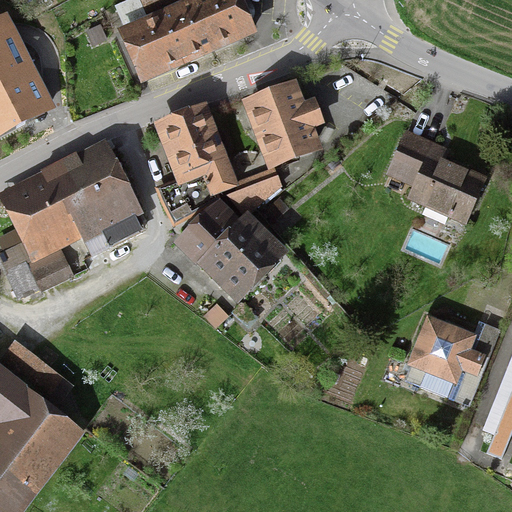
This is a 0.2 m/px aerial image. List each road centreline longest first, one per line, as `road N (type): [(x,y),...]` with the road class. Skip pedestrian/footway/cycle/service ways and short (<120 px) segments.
road 1 (residential): [(0,180),(104,128),(286,59),(343,6)]
road 2 (residential): [(511,92),(416,53),(343,6)]
